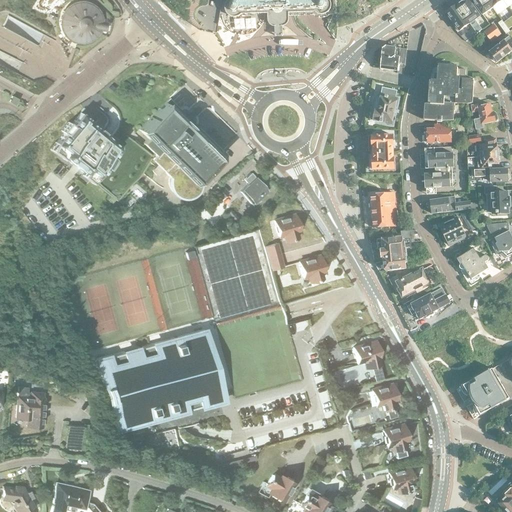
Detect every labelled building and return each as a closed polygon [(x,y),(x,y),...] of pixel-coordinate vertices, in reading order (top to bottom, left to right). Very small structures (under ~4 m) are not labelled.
[(0,0),(0,25),(1,26),(68,62),(78,45),(81,39),(77,39),(72,37),(71,39),(66,36),(63,30),(61,25),(61,18),(63,13),(67,8),(69,9),(73,6),(78,5),(83,5),(89,6),(93,10),(95,12),(98,6),(99,4),(96,0),(0,0)] [(238,16),(241,14),(268,13),(268,17),(278,17),(288,16),(313,15),(317,16),(327,17),(329,14),(333,14),(331,0),(228,0),(225,4),(224,7),(225,11),(227,14),(230,17),(234,17),(238,16)] [(480,16),(468,0),(463,0),(456,5),(469,24),(480,16)] [(487,0),(471,0),(482,15),(492,7),(487,0)] [(77,39),(81,39),(84,39),(88,38),(92,34),(96,28),(103,29),(104,23),(98,22),(98,20),(96,14),(95,12),(93,10),(89,6),(83,5),(78,5),(73,6),(69,9),(67,8),(63,13),(61,18),(61,25),(63,30),(66,36),(71,39),(72,37),(77,39)] [(459,31),(469,24),(456,5),(446,13),(459,31)] [(278,17),(268,17),(268,20),(269,22),(270,23),(272,25),(274,25),(275,35),(278,35),(283,35),(282,25),(285,24),(286,23),(288,21),(288,16),(278,17)] [(501,34),(494,25),(484,33),(490,41),(501,34)] [(465,33),(462,36),(466,41),(476,33),(473,29),(466,35),(465,33)] [(501,38),(502,39),(504,41),(489,52),(493,57),(494,60),(497,62),(497,63),(511,51),(511,39),(511,38),(507,33),(505,34),(501,38)] [(382,49),(381,59),(405,62),(406,50),(400,49),(400,48),(385,46),(382,49)] [(381,59),(380,69),(396,71),(396,73),(409,75),(409,72),(404,71),(404,65),(405,62),(381,59)] [(456,120),(457,103),(473,104),(474,79),(465,79),(465,69),(458,69),(458,68),(457,68),(457,69),(456,69),(456,65),(440,64),(440,68),(439,68),(439,67),(438,67),(438,81),(433,81),(433,87),(430,87),(429,93),(429,104),(427,104),(426,120),(426,121),(439,121),(439,122),(446,123),(446,122),(456,120)] [(385,87),(384,94),(397,97),(399,90),(385,87)] [(383,122),(392,124),(397,99),(391,98),(391,97),(385,96),(381,95),(380,97),(376,98),(375,103),(378,105),(375,121),(379,122),(382,123),(383,122)] [(12,96),(9,101),(14,104),(17,99),(12,96)] [(63,132),(51,146),(66,158),(66,159),(73,165),(88,177),(97,166),(100,168),(90,179),(109,195),(106,199),(110,202),(113,199),(115,200),(147,161),(151,165),(154,162),(169,177),(168,179),(168,181),(168,183),(168,185),(169,187),(170,188),(171,190),(172,192),(173,193),(175,194),(177,195),(179,196),(180,196),(182,196),(183,196),(185,196),(187,196),(189,195),(190,195),(191,194),(192,193),(194,191),(196,189),(196,187),(197,186),(197,185),(197,183),(197,180),(197,178),(197,177),(218,155),(190,127),(190,126),(191,125),(191,124),(191,123),(191,122),(191,121),(190,120),(190,119),(186,115),(185,115),(184,114),(183,114),(182,114),(181,114),(180,114),(179,115),(179,116),(166,102),(139,129),(141,132),(141,131),(140,130),(142,128),(151,138),(149,139),(148,138),(143,143),(155,155),(154,156),(128,135),(109,156),(107,155),(115,145),(109,139),(100,131),(100,130),(95,126),(95,127),(87,120),(88,119),(80,112),(70,124),(67,121),(60,130),(63,132)] [(492,113),(492,112),(490,105),(485,106),(484,103),(482,104),(471,106),(473,113),(478,112),(479,119),(474,120),(476,130),(483,128),(482,125),(498,121),(497,120),(496,114),(494,112),(492,113)] [(451,124),(434,125),(434,130),(428,130),(428,134),(427,134),(425,136),(425,141),(427,143),(452,142),(451,124)] [(370,151),(370,153),(393,152),(392,135),(372,136),(372,142),(368,142),(369,151),(370,151)] [(469,136),(470,144),(481,143),(480,135),(469,136)] [(477,145),(478,157),(498,155),(498,154),(499,153),(499,149),(498,148),(498,147),(496,147),(496,145),(497,144),(496,138),(486,139),(486,144),(477,145)] [(373,164),(373,170),(393,169),(393,152),(370,153),(371,155),(369,155),(369,164),(373,164)] [(435,169),(435,171),(452,171),(452,168),(454,168),(453,153),(425,154),(425,155),(426,155),(426,168),(425,168),(425,169),(435,169)] [(498,156),(498,155),(478,157),(478,163),(480,163),(481,168),(491,167),(491,164),(499,164),(499,162),(500,161),(500,157),(498,156)] [(490,170),(490,182),(508,182),(508,181),(509,179),(509,176),(508,174),(508,169),(490,170)] [(452,171),(435,171),(435,174),(424,174),(424,175),(426,175),(427,188),(425,188),(425,189),(453,187),(452,171)] [(240,191),(251,204),(266,191),(255,178),(253,176),(244,183),(246,185),(241,190),(240,191)] [(227,192),(219,183),(212,190),(220,199),(227,192)] [(485,195),(492,195),(492,214),(498,214),(498,216),(506,216),(506,213),(508,213),(508,207),(509,207),(511,206),(510,197),(508,198),(507,193),(497,193),(496,186),(484,187),(485,195)] [(370,215),(372,217),(373,217),(374,228),(403,226),(402,218),(397,218),(394,194),(389,194),(370,196),(372,210),(370,212),(370,215)] [(470,208),(470,204),(469,202),(455,204),(454,197),(430,201),(429,204),(429,207),(431,209),(432,214),(470,208)] [(480,202),(470,204),(470,208),(471,212),(481,211),(480,202)] [(294,215),(273,220),(278,236),(283,234),(285,241),(297,237),(295,231),(298,230),(294,215)] [(468,216),(464,219),(472,231),(477,227),(472,222),(471,220),(468,216)] [(458,218),(439,227),(448,245),(466,237),(458,218)] [(487,225),(486,226),(490,234),(492,234),(495,238),(489,241),(496,255),(500,253),(505,254),(508,256),(511,253),(511,237),(509,231),(508,223),(487,225)] [(258,230),(75,280),(90,332),(88,333),(89,338),(91,337),(94,349),(192,322),(192,323),(201,321),(200,319),(213,316),(236,396),(248,393),(249,394),(254,393),(253,391),(255,391),(256,391),(299,379),(284,324),(283,322),(282,319),(282,317),(281,315),(281,312),(280,310),(279,307),(262,247),(258,230)] [(382,258),(383,258),(405,255),(404,247),(409,246),(409,248),(410,248),(409,242),(414,242),(413,231),(388,233),(388,238),(381,239),(382,239),(378,240),(377,241),(378,249),(379,250),(381,250),(382,258)] [(276,243),(264,246),(270,269),(283,266),(276,243)] [(463,270),(480,258),(474,249),(457,260),(463,270)] [(406,269),(405,255),(383,258),(384,270),(386,271),(406,269)] [(484,262),(487,261),(488,259),(488,257),(486,255),(484,256),(480,258),(463,270),(461,272),(467,282),(488,269),(484,262)] [(319,256),(298,261),(302,277),(308,275),(310,282),(321,279),(320,272),(323,271),(319,256)] [(407,269),(396,275),(399,281),(397,283),(401,289),(399,290),(402,297),(427,284),(420,270),(410,276),(407,269)] [(450,302),(442,288),(431,294),(411,305),(407,307),(412,316),(416,313),(420,320),(425,316),(426,318),(434,314),(433,312),(439,309),(450,302)] [(95,359),(115,430),(223,401),(204,329),(95,359)] [(352,347),(352,348),(356,362),(363,360),(365,368),(379,364),(377,356),(379,356),(375,341),(352,347)] [(509,399),(492,369),(463,386),(463,392),(468,394),(470,398),(472,397),(475,402),(473,403),(476,408),(475,412),(480,416),(509,399)] [(371,390),(371,391),(375,405),(381,404),(382,410),(394,407),(392,401),(395,400),(391,384),(371,390)] [(43,398),(41,398),(42,393),(26,392),(27,387),(17,387),(15,418),(30,419),(29,426),(41,427),(43,398)] [(382,430),(382,431),(386,446),(392,444),(394,451),(405,448),(403,441),(407,440),(402,425),(382,430)] [(83,428),(67,427),(66,445),(82,446),(83,428)] [(387,472),(387,473),(391,488),(397,486),(398,493),(410,490),(408,483),(412,482),(408,467),(387,472)] [(293,483),(292,482),(279,475),(277,478),(272,474),(266,485),(271,488),(268,493),(282,501),(293,483)] [(78,511),(80,511),(85,490),(56,484),(52,500),(62,502),(61,508),(78,511)] [(511,511),(511,485),(510,484),(500,494),(502,496),(496,501),(499,504),(506,511),(511,511)] [(15,511),(26,511),(34,509),(26,492),(25,493),(22,486),(15,485),(15,487),(2,486),(1,500),(10,501),(15,511)] [(322,511),(328,503),(314,495),(312,498),(306,494),(300,505),(306,508),(303,511),(322,511)]
